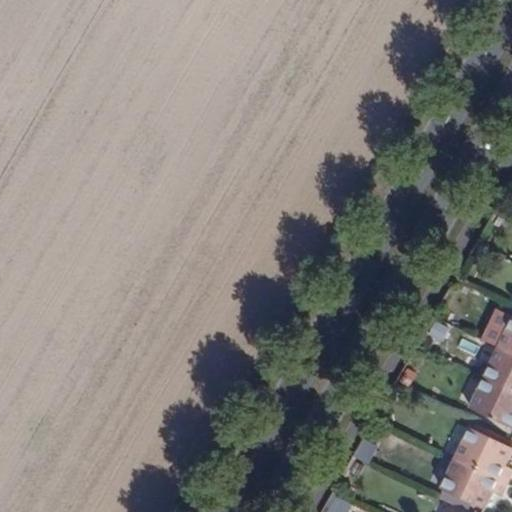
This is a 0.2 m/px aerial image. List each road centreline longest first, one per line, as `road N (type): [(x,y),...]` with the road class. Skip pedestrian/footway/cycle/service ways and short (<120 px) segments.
road 1 (primary): [(511,1),(217,511)]
road 2 (primary): [(268,511),(511,91)]
